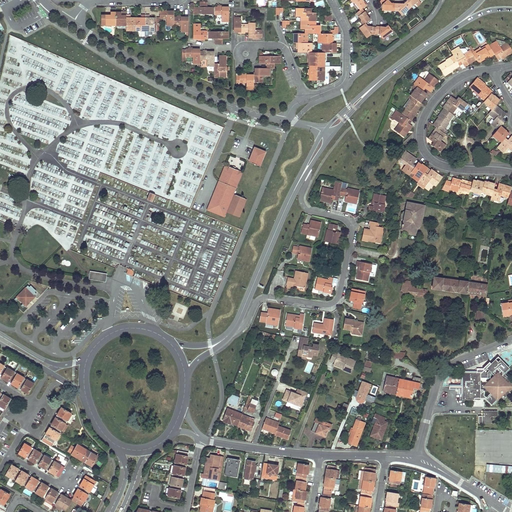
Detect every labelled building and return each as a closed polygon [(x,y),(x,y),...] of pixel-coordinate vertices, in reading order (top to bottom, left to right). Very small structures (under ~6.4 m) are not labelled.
[(362,0),(361,0),(350,0),(353,4),(355,4),(360,10),(362,8),(366,5),(364,3),(364,2),(364,1),(363,0),(362,0)] [(394,11),(394,3),(393,2),(391,3),(388,0),(381,0),(379,2),(382,5),(382,11),(394,11)] [(199,2),(199,5),(199,7),(196,7),(193,7),(193,15),(201,15),(201,13),(203,13),(203,15),(215,15),(215,7),(207,7),(204,7),(204,6),(207,6),(207,2),(199,2)] [(404,4),(394,3),(394,11),(398,11),(402,16),(411,8),(406,2),(404,2),(404,4)] [(217,7),(215,7),(215,15),(221,15),(221,22),(227,22),(227,25),(229,25),(229,7),(227,7),(222,7),(222,6),(217,6),(217,7)] [(302,21),(308,21),(308,17),(306,17),(306,13),(303,13),(304,8),(296,8),(296,17),(300,17),(302,17),(302,21)] [(308,17),(308,21),(313,21),(315,21),(316,13),(312,13),(310,13),(310,8),(304,8),(303,13),(306,13),(306,17),(308,17)] [(365,11),(362,8),(360,10),(356,13),(361,20),(360,21),(363,25),(365,23),(370,19),(366,14),(367,14),(367,12),(366,11),(365,11)] [(174,26),(174,25),(174,17),(174,12),(167,12),(167,10),(165,10),(162,10),(162,11),(160,11),(160,18),(160,19),(163,19),(163,18),(167,18),(167,19),(166,26),(174,26)] [(111,24),(116,24),(116,12),(110,12),(110,15),(101,15),(100,21),(105,21),(105,25),(105,26),(111,26),(111,24)] [(126,26),(126,15),(121,15),(121,12),(116,12),(116,24),(120,24),(120,26),(126,26)] [(126,15),(126,26),(126,31),(135,31),(136,18),(133,18),(132,19),(132,22),(130,22),(130,19),(130,15),(126,15)] [(139,18),(136,18),(135,31),(145,31),(145,15),(141,15),(141,19),(141,22),(140,22),(140,19),(139,18)] [(149,15),(145,15),(145,31),(145,35),(145,36),(147,36),(148,35),(148,34),(152,35),(152,31),(154,31),(154,18),(151,18),(150,18),(149,17),(149,15)] [(188,32),(188,25),(188,17),(181,17),(181,16),(179,16),(177,16),(176,17),(174,17),(174,25),(178,25),(181,25),(181,32),(186,32),(188,32)] [(245,32),(248,32),(248,25),(244,25),(244,26),(241,26),(241,24),(241,18),(234,18),(233,32),(241,32),(241,34),(245,34),(245,32)] [(306,29),(306,34),(307,34),(312,34),(312,29),(310,29),(310,25),(308,25),(308,21),(302,21),(300,21),(300,29),(304,29),(306,29)] [(315,34),(318,34),(320,34),(320,25),(315,25),(314,25),(313,21),(308,21),(308,25),(310,25),(310,29),(312,29),(312,34),(315,34)] [(262,38),(262,34),(262,31),(259,31),(258,32),(255,32),(255,31),(255,24),(250,24),(250,22),(248,22),(248,25),(248,32),(248,38),(255,38),(255,39),(259,40),(259,38),(262,38)] [(365,23),(363,25),(359,28),(366,38),(371,34),(375,35),(375,34),(376,27),(367,26),(367,25),(367,24),(366,23),(365,23)] [(204,39),(207,39),(207,31),(203,31),(203,33),(200,33),(200,31),(200,25),(193,25),(193,39),(200,39),(200,40),(204,40),(204,39)] [(376,26),(376,27),(375,34),(379,34),(383,39),(393,32),(388,26),(387,25),(385,26),(385,27),(376,26)] [(222,44),(222,42),(222,39),(229,39),(229,32),(221,32),(221,33),(218,33),(218,32),(207,31),(207,39),(215,39),(218,39),(218,40),(215,40),(215,44),(222,44)] [(296,43),(298,43),(307,43),(307,34),(306,34),(304,34),(293,33),(293,43),(296,43)] [(331,34),(320,34),(318,34),(318,43),(323,43),(332,43),(332,42),(332,37),(332,34),(331,34)] [(491,44),(489,46),(494,54),(497,52),(498,54),(501,59),(511,51),(511,49),(507,42),(504,44),(500,46),(497,41),(491,44)] [(307,43),(298,43),(298,49),(298,53),(307,53),(309,53),(312,53),(312,43),(307,43)] [(334,43),(332,43),(323,43),(323,53),(325,53),(336,53),(336,43),(334,43)] [(494,54),(489,46),(488,44),(480,49),(480,48),(472,52),(471,51),(464,55),(463,54),(460,49),(452,54),(453,55),(454,57),(458,63),(461,61),(463,64),(464,66),(476,59),(476,60),(478,63),(486,58),(494,54)] [(200,66),(200,60),(200,52),(200,50),(193,50),(193,48),(190,48),(188,48),(188,49),(186,50),(186,51),(185,57),(192,57),(192,64),(198,64),(198,66),(200,66)] [(214,67),(214,64),(214,52),(207,52),(207,51),(203,51),(203,52),(200,52),(200,60),(204,60),(204,58),(207,58),(207,60),(207,67),(214,67)] [(501,60),(511,53),(511,51),(501,59),(501,60)] [(309,66),(317,66),(317,53),(312,53),(309,53),(309,63),(309,66)] [(266,65),(266,68),(269,68),(274,68),(274,64),(280,64),(281,56),(259,56),(259,64),(266,64),(270,64),(270,65),(266,65)] [(218,64),(214,64),(214,67),(214,72),(219,72),(219,78),(226,78),(226,71),(225,70),(225,68),(226,68),(226,57),(219,57),(219,64),(219,67),(218,67),(218,64)] [(459,66),(458,63),(454,57),(446,62),(446,61),(438,66),(444,75),(452,70),(459,66)] [(476,59),(464,66),(465,67),(476,60),(476,59)] [(255,75),(254,75),(253,80),(255,80),(255,81),(255,83),(262,83),(262,79),(261,79),(261,76),(262,76),(270,76),(269,70),(269,68),(266,68),(259,68),(255,68),(255,75)] [(254,75),(246,75),(246,74),(242,74),(242,75),(239,75),(239,83),(243,83),(246,83),(246,90),(252,90),(253,90),(253,80),(254,75)] [(414,84),(417,87),(422,90),(424,87),(425,89),(429,92),(438,80),(430,75),(425,82),(424,80),(419,77),(414,84)] [(478,93),(486,99),(491,93),(492,91),(485,85),(477,78),(470,87),(473,90),(477,94),(478,93)] [(431,93),(439,81),(438,80),(429,92),(431,93)] [(415,90),(411,87),(407,93),(410,95),(411,96),(416,90),(415,90)] [(416,90),(411,96),(420,103),(424,96),(425,97),(427,94),(423,91),(422,90),(417,87),(415,90),(416,90)] [(486,99),(478,93),(477,94),(476,95),(484,101),(486,99)] [(483,103),(486,105),(486,104),(492,109),(495,106),(496,105),(499,101),(494,96),(494,95),(491,93),(486,99),(484,101),(483,103)] [(420,103),(411,96),(410,95),(408,98),(409,99),(412,101),(408,106),(407,106),(405,108),(401,114),(409,119),(410,120),(417,112),(422,104),(421,104),(420,103)] [(443,108),(452,96),(451,96),(442,107),(443,108)] [(463,111),(468,104),(460,98),(458,101),(456,100),(452,96),(443,108),(444,108),(451,113),(456,107),(457,108),(463,111)] [(409,99),(403,107),(405,108),(407,106),(408,106),(412,101),(409,99)] [(495,106),(506,115),(507,114),(496,105),(495,106)] [(506,115),(495,106),(492,109),(491,111),(489,114),(495,119),(494,120),(490,124),(497,130),(500,127),(501,125),(503,123),(501,120),(502,119),(506,115)] [(453,114),(451,113),(444,108),(438,117),(433,125),(436,127),(437,128),(445,134),(448,131),(445,129),(443,128),(447,123),(448,124),(454,115),(453,114)] [(411,125),(409,124),(407,122),(409,119),(401,114),(399,112),(396,110),(390,118),(392,120),(394,119),(397,121),(399,123),(400,124),(395,131),(403,137),(411,125)] [(404,138),(412,126),(411,125),(403,137),(404,138)] [(436,127),(428,138),(429,139),(437,128),(436,127)] [(506,132),(500,127),(497,130),(493,135),(499,140),(498,141),(501,143),(504,139),(505,138),(509,133),(506,131),(506,132)] [(446,145),(444,143),(441,141),(440,140),(445,134),(437,128),(429,139),(434,142),(435,144),(433,147),(441,152),(446,145)] [(507,141),(504,139),(501,143),(497,147),(504,153),(508,148),(509,147),(511,149),(511,136),(508,140),(507,141)] [(252,156),(251,159),(250,162),(258,166),(260,160),(262,161),(266,152),(258,149),(257,152),(253,150),(251,156),(252,156)] [(417,158),(405,150),(404,152),(416,160),(417,158)] [(409,176),(411,172),(414,168),(411,166),(413,164),(416,160),(404,152),(399,159),(406,164),(405,165),(401,170),(409,176)] [(420,178),(424,172),(427,169),(421,165),(421,164),(418,162),(416,166),(414,168),(411,172),(414,174),(415,174),(420,178)] [(224,217),(226,212),(239,217),(247,199),(233,194),(239,181),(237,180),(238,178),(236,177),(238,171),(233,169),(229,167),(226,173),(224,172),(223,174),(221,174),(206,210),(224,217)] [(437,173),(432,169),(431,170),(442,178),(443,177),(437,173)] [(427,174),(424,172),(420,178),(419,179),(418,182),(425,187),(429,182),(430,181),(437,186),(442,178),(431,170),(427,174)] [(468,194),(469,191),(472,183),(462,180),(452,177),(451,182),(446,180),(444,185),(442,189),(445,190),(446,189),(449,190),(450,188),(459,191),(468,194)] [(481,192),(483,183),(476,181),(476,180),(473,179),(472,182),(472,183),(469,191),(473,192),(480,194),(481,192)] [(340,193),(343,182),(336,180),(333,190),(323,187),(320,200),(332,203),(332,199),(331,199),(331,196),(335,197),(334,200),(338,201),(340,193)] [(484,193),(492,195),(493,190),(493,189),(495,184),(487,182),(488,182),(484,181),(484,182),(483,183),(481,192),(484,194),(484,193)] [(493,190),(492,195),(491,196),(490,199),(499,202),(501,196),(501,195),(509,197),(510,192),(511,191),(511,188),(498,184),(497,190),(496,191),(493,190)] [(342,189),(340,196),(344,197),(345,194),(348,194),(348,197),(346,197),(345,202),(357,205),(360,191),(347,189),(347,190),(342,189)] [(191,203),(193,197),(178,190),(175,196),(191,203)] [(152,202),(153,199),(155,195),(149,193),(146,200),(152,202)] [(386,196),(374,194),(372,202),(375,203),(374,206),(372,206),(370,205),(369,210),(382,213),(383,209),(384,209),(385,205),(384,204),(386,196)] [(410,203),(408,211),(407,214),(405,215),(407,217),(406,220),(404,220),(404,223),(403,224),(402,226),(403,227),(403,229),(402,230),(408,231),(412,229),(413,231),(417,231),(417,228),(421,226),(420,224),(421,218),(423,217),(425,206),(410,203)] [(318,237),(321,223),(311,220),(310,225),(307,224),(307,225),(303,224),(301,233),(310,235),(315,236),(318,237)] [(327,229),(325,241),(338,244),(340,232),(336,231),(336,233),(333,232),(334,228),(337,229),(338,225),(330,224),(329,229),(327,229)] [(372,226),(371,228),(371,230),(370,232),(369,232),(368,230),(365,229),(362,240),(376,243),(377,240),(382,241),(384,228),(379,227),(372,226)] [(312,248),(300,246),(300,247),(294,246),(292,253),(296,253),(297,250),(301,250),(301,254),(299,253),(298,259),(309,261),(312,248)] [(371,264),(357,261),(356,267),(358,267),(360,268),(360,270),(358,270),(356,279),(367,281),(369,272),(371,273),(372,268),(370,268),(371,264)] [(288,277),(286,284),(287,284),(293,285),(305,287),(308,273),(295,270),(295,274),(294,278),(294,280),(292,279),(292,278),(288,277)] [(106,282),(106,277),(107,274),(90,271),(90,274),(94,275),(94,274),(98,275),(98,276),(98,277),(102,278),(101,281),(106,282)] [(317,277),(315,288),(323,290),(323,291),(331,293),(333,287),(332,287),(330,286),(330,284),(332,285),(333,278),(329,277),(328,280),(317,277)] [(433,288),(459,292),(466,293),(468,282),(434,277),(433,288)] [(402,282),(402,286),(401,290),(409,292),(411,295),(423,297),(424,289),(414,288),(410,281),(407,281),(402,282)] [(468,282),(466,293),(486,296),(488,285),(468,282)] [(28,286),(26,288),(30,292),(34,296),(36,294),(34,293),(36,291),(31,286),(29,287),(28,286)] [(34,296),(30,292),(26,288),(16,297),(16,298),(18,300),(23,304),(25,306),(34,296)] [(365,292),(351,289),(349,300),(355,302),(355,300),(358,301),(357,304),(354,303),(353,308),(360,309),(361,303),(363,303),(365,292)] [(34,296),(25,306),(26,307),(35,297),(34,296)] [(511,314),(511,303),(511,302),(508,303),(501,305),(502,315),(510,314),(510,315),(511,314)] [(281,310),(268,308),(267,313),(261,312),(260,321),(266,322),(266,323),(273,324),(279,325),(281,310)] [(477,311),(476,316),(475,321),(482,322),(484,312),(477,311)] [(287,313),(285,325),(294,327),(294,328),(298,328),(298,326),(302,327),(304,314),(300,313),(299,315),(299,318),(295,317),(296,314),(287,313)] [(314,323),(312,332),(331,335),(333,319),(324,318),(323,325),(323,326),(321,326),(321,325),(314,323)] [(345,318),(343,328),(352,330),(351,333),(356,334),(357,332),(360,332),(362,330),(363,327),(359,326),(360,322),(357,321),(355,322),(353,322),(353,321),(353,320),(345,318)] [(308,342),(300,341),(299,345),(301,346),(300,349),(299,349),(298,355),(302,356),(302,353),(306,354),(306,356),(312,357),(312,355),(317,356),(319,345),(313,344),(313,347),(307,346),(308,342)] [(342,366),(342,365),(344,366),(343,369),(342,370),(351,373),(356,361),(338,354),(338,352),(334,350),(330,360),(334,362),(334,363),(342,366)] [(406,360),(405,359),(404,358),(405,353),(393,351),(393,358),(406,360)] [(462,394),(462,400),(480,400),(480,399),(484,399),(491,406),(501,396),(504,400),(510,393),(510,392),(511,389),(511,383),(510,381),(511,380),(504,373),(509,368),(503,362),(498,366),(493,361),(491,364),(486,368),(487,369),(486,370),(485,369),(484,370),(483,368),(482,369),(477,369),(477,372),(462,372),(462,386),(449,386),(449,390),(459,390),(459,394),(462,394)] [(14,372),(4,366),(0,371),(0,373),(5,377),(4,379),(5,380),(8,381),(9,379),(14,372)] [(24,378),(14,372),(9,379),(15,383),(14,385),(15,386),(18,387),(19,385),(24,378)] [(391,394),(395,378),(386,376),(383,392),(391,394)] [(412,382),(404,380),(402,388),(404,388),(402,396),(411,398),(413,388),(419,389),(420,384),(421,378),(413,377),(412,382)] [(33,384),(24,378),(19,385),(24,389),(23,391),(25,391),(28,393),(30,389),(29,389),(30,388),(31,388),(33,384)] [(397,378),(395,378),(391,394),(402,396),(404,388),(402,388),(404,380),(397,378)] [(361,381),(354,401),(364,404),(371,384),(361,381)] [(296,393),(285,389),(282,401),(302,407),(307,392),(297,389),(296,393)] [(226,402),(231,404),(236,406),(239,397),(229,394),(226,402)] [(5,398),(0,395),(0,405),(5,409),(7,404),(6,404),(8,402),(11,399),(6,396),(5,398)] [(366,401),(374,403),(375,397),(367,395),(366,401)] [(270,406),(274,407),(278,409),(280,403),(273,400),(270,406)] [(250,403),(249,407),(247,411),(254,413),(257,405),(256,405),(250,403)] [(344,417),(347,419),(349,414),(350,414),(353,408),(348,406),(347,409),(345,413),(344,417)] [(59,415),(57,419),(65,423),(67,420),(71,414),(71,413),(61,408),(59,412),(57,414),(59,415)] [(231,423),(237,425),(242,414),(228,409),(223,422),(231,425),(231,423)] [(497,411),(482,411),(482,416),(478,416),(478,423),(491,423),(491,417),(497,417),(497,411)] [(386,417),(380,415),(375,413),(373,417),(377,419),(375,424),(370,436),(381,440),(387,424),(383,423),(384,421),(386,417)] [(252,430),(253,426),(255,422),(253,422),(255,419),(242,414),(237,425),(252,430)] [(356,420),(355,424),(353,428),(351,433),(347,443),(352,444),(352,442),(356,444),(355,446),(356,446),(363,427),(360,426),(362,422),(361,421),(362,417),(360,417),(358,416),(357,420),(356,420)] [(65,423),(57,419),(56,417),(54,420),(53,422),(54,423),(51,428),(59,433),(65,423)] [(275,433),(278,426),(279,423),(266,418),(262,428),(275,433)] [(325,437),(327,432),(328,428),(330,429),(332,425),(317,419),(311,431),(325,437)] [(281,437),(282,437),(282,436),(288,439),(291,431),(278,426),(275,433),(274,435),(281,437)] [(47,435),(45,438),(44,437),(42,441),(51,447),(56,439),(59,434),(59,433),(51,428),(50,427),(47,431),(46,434),(47,435)] [(24,454),(29,457),(34,449),(25,443),(19,453),(23,456),(24,454)] [(75,447),(71,445),(67,451),(72,453),(73,452),(78,456),(77,458),(81,460),(83,458),(87,450),(77,444),(75,447)] [(40,463),(44,455),(34,449),(29,457),(28,459),(33,462),(34,460),(40,463)] [(97,456),(87,450),(83,458),(88,461),(87,463),(90,465),(91,466),(94,462),(93,462),(94,460),(95,460),(97,456)] [(177,450),(175,462),(184,464),(186,464),(187,457),(185,456),(186,452),(177,450)] [(54,461),(44,455),(40,463),(38,465),(43,468),(44,466),(50,469),(54,461)] [(210,459),(207,458),(204,474),(202,473),(201,476),(216,479),(219,463),(220,457),(211,455),(210,459)] [(238,468),(237,468),(238,462),(233,461),(233,458),(227,457),(224,475),(230,476),(231,474),(237,475),(238,468)] [(255,471),(256,468),(256,465),(254,465),(255,461),(247,460),(244,478),(253,479),(254,471),(255,471)] [(64,467),(54,461),(50,469),(48,471),(53,473),(54,471),(59,475),(64,467)] [(172,473),(181,475),(183,475),(185,469),(185,468),(183,468),(184,464),(175,462),(174,466),(172,473)] [(261,477),(267,478),(272,479),(273,474),(277,475),(278,466),(263,463),(261,477)] [(298,463),(296,477),(307,478),(308,468),(308,465),(298,463)] [(8,470),(6,475),(10,477),(6,484),(12,487),(16,480),(20,473),(15,470),(16,468),(12,465),(9,469),(10,469),(9,471),(8,470)] [(337,466),(327,465),(326,470),(325,477),(335,479),(335,478),(336,470),(337,466)] [(511,473),(511,466),(487,465),(486,472),(511,473)] [(363,480),(374,482),(375,476),(376,470),(365,468),(365,471),(363,480)] [(400,481),(402,471),(391,470),(390,475),(391,476),(390,479),(389,479),(389,483),(399,485),(400,481)] [(16,480),(26,486),(30,479),(25,475),(26,474),(21,471),(20,473),(16,480)] [(181,479),(181,475),(172,473),(170,484),(179,486),(181,487),(183,480),(183,479),(181,479)] [(423,494),(433,495),(434,489),(434,487),(432,486),(433,483),(434,483),(435,478),(426,476),(425,476),(423,494)] [(36,492),(40,484),(35,481),(36,479),(32,477),(30,479),(26,486),(36,492)] [(84,482),(82,481),(80,486),(82,487),(90,491),(95,482),(88,477),(84,482)] [(295,489),(297,490),(305,491),(305,486),(307,478),(296,477),(295,480),(297,480),(295,489)] [(335,479),(325,477),(324,483),(323,489),(322,494),(331,495),(331,491),(333,491),(333,487),(335,479)] [(365,494),(372,495),(373,489),(374,482),(363,480),(362,490),(361,493),(365,494)] [(225,491),(226,487),(227,483),(220,482),(218,490),(225,491)] [(36,492),(46,498),(50,490),(45,487),(46,485),(42,483),(40,484),(36,492)] [(178,493),(179,486),(170,484),(169,489),(168,495),(168,496),(179,498),(180,493),(178,493)] [(72,500),(81,506),(90,491),(82,487),(78,492),(76,491),(71,500),(72,500)] [(0,490),(0,502),(3,505),(9,494),(1,489),(0,490)] [(50,490),(46,498),(47,499),(53,502),(56,504),(60,496),(55,493),(56,491),(52,489),(50,490)] [(292,502),(295,502),(297,503),(304,504),(305,498),(306,491),(305,491),(297,490),(295,498),(293,498),(292,502)] [(202,511),(212,511),(213,507),(214,504),(215,500),(214,500),(215,493),(204,491),(203,497),(202,497),(201,503),(202,503),(202,506),(201,506),(200,511),(202,511)] [(386,500),(385,504),(396,506),(397,503),(398,493),(387,491),(386,496),(388,497),(387,501),(386,500)] [(61,494),(60,496),(56,504),(63,508),(66,510),(70,502),(65,499),(66,497),(65,497),(61,494)] [(326,510),(328,511),(331,495),(322,494),(322,496),(322,497),(321,497),(320,499),(319,509),(326,510)] [(371,502),(372,495),(365,494),(364,498),(360,497),(359,506),(370,508),(371,502)] [(431,508),(430,507),(429,507),(430,504),(431,504),(433,495),(423,494),(420,510),(430,511),(431,508)] [(302,511),(303,511),(304,504),(297,503),(297,506),(294,505),(293,511),(302,511)] [(459,503),(459,506),(458,509),(459,509),(459,511),(458,511),(457,511),(468,511),(470,504),(459,503)]
